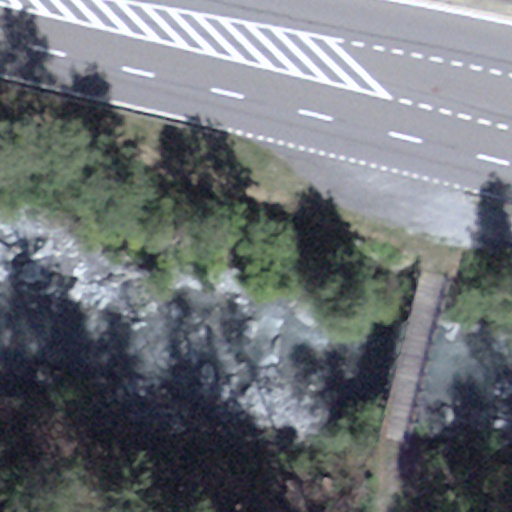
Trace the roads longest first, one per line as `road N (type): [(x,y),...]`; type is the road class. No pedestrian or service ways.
road 1 (primary): [(467,96),(0,6)]
road 2 (track): [(376,511),(432,270),(452,93)]
